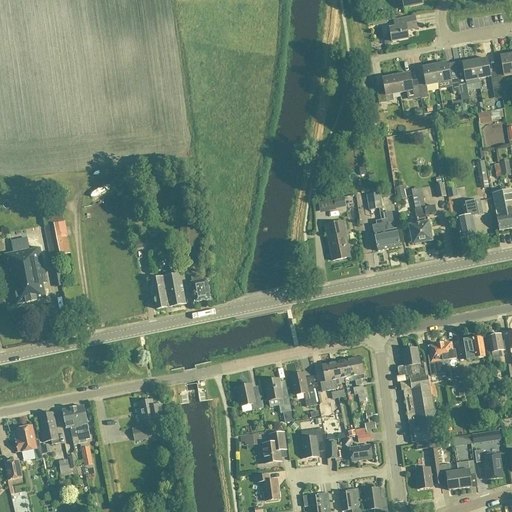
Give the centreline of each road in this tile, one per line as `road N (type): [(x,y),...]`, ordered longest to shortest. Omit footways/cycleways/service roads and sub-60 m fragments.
road 1 (tertiary): [(0,361),(511,254)]
road 2 (residential): [(0,414),(377,336)]
road 3 (track): [(90,342),(73,187),(0,182)]
road 4 (residential): [(394,472),(377,336)]
road 5 (residential): [(377,336),(511,310)]
